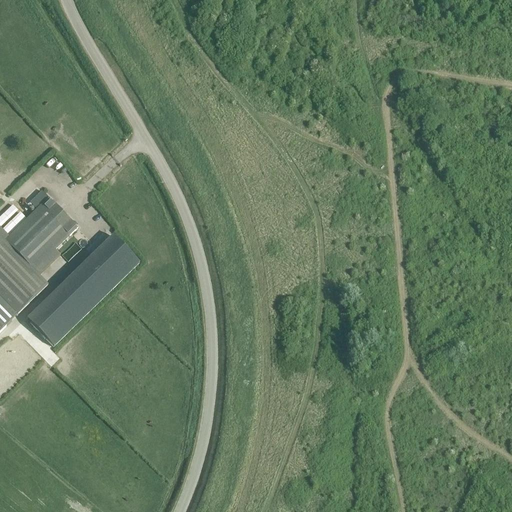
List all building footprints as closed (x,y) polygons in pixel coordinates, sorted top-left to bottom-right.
[(61,177),(69,169),(53,152),(44,161),(61,177)] [(48,287),(33,272),(77,229),(48,199),(4,242),(0,238),(0,298),(17,317),(48,287)] [(113,237),(27,321),(53,348),(139,265),(113,237)] [(56,264),(62,271),(80,252),(73,246),(56,264)] [(17,317),(0,298),(0,333),(10,324),(18,317),(17,317)]
